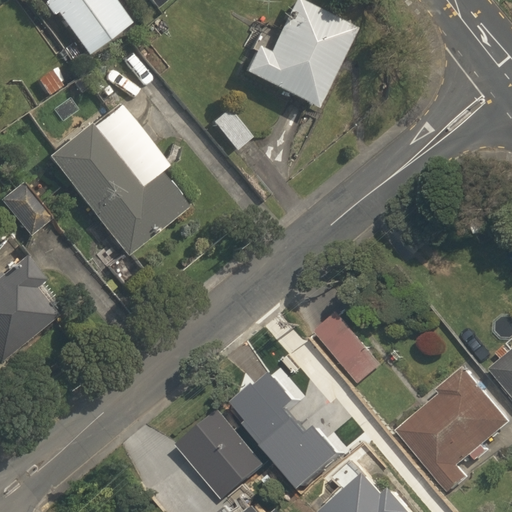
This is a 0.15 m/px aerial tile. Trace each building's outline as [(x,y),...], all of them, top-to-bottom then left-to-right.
[(50,0),(87,52),(132,21),(116,0),(50,0)] [(319,108),(355,22),(300,0),(291,0),(271,49),(252,42),(239,75),(319,108)] [(69,81),(55,64),(36,80),(51,97),(69,81)] [(116,96),(44,154),(124,254),(197,195),(116,96)] [(230,108),(212,121),(234,152),(252,139),(230,108)] [(26,179),(1,196),(29,237),(55,219),(26,179)] [(0,272),(0,359),(59,316),(17,259),(0,272)] [(341,304),(315,325),(363,385),(389,364),(341,304)] [(511,362),(502,372),(511,383),(511,362)] [(403,429),(451,491),(476,475),(463,458),(511,420),(511,416),(471,363),(442,385),(449,394),(403,429)] [(349,486),(323,507),(326,511),(414,511),(411,508),(420,501),(407,484),(394,494),(376,471),(369,476),(359,463),(342,477),(349,486)] [(245,511),(242,507),(235,511),(292,511),(285,502),(271,511),(269,511),(264,505),(254,511),(245,511)]
